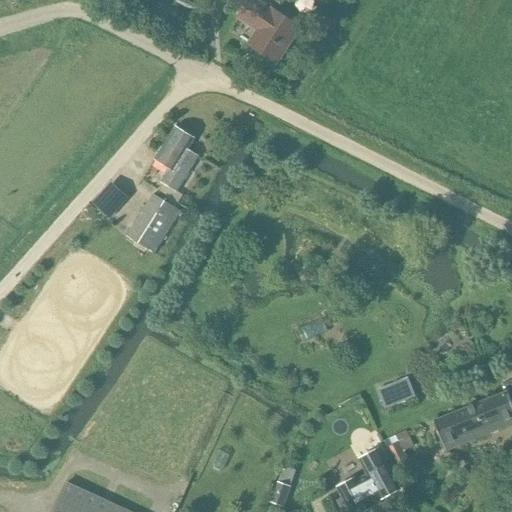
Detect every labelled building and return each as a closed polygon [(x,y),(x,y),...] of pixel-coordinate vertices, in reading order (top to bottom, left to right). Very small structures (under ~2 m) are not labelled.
[(123,0),(120,6),(130,12),(137,0),(123,0)] [(138,0),(131,13),(145,21),(157,0),(138,0)] [(270,14),(250,1),(239,18),(264,34),(254,49),(276,63),(300,27),(273,9),(270,14)] [(170,169),(161,182),(177,192),(198,157),(187,150),(194,139),(175,127),(155,160),(170,169)] [(109,220),(128,198),(109,182),(91,205),(109,220)] [(128,236),(155,253),(180,212),(153,195),(128,236)] [(323,320),(301,329),(306,340),(328,331),(323,320)] [(408,377),(376,390),(384,410),(416,397),(408,377)] [(445,452),(481,437),(496,431),(493,424),(511,416),(511,403),(508,393),(434,422),(445,452)] [(410,438),(386,450),(398,474),(413,467),(406,452),(415,447),(410,438)] [(355,482),(338,491),(349,511),(369,511),(371,511),(369,507),(380,501),(381,503),(401,492),(379,452),(360,463),(368,478),(357,485),(355,482)] [(277,481),(270,502),(272,503),(284,507),(291,486),(290,486),(295,470),(284,466),(279,482),(277,481)] [(128,511),(66,484),(53,511),(128,511)]
